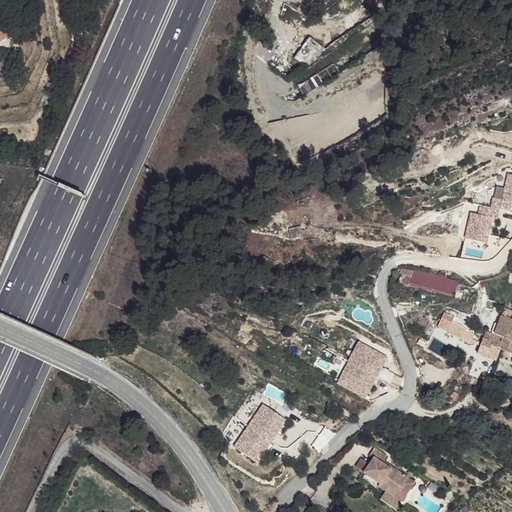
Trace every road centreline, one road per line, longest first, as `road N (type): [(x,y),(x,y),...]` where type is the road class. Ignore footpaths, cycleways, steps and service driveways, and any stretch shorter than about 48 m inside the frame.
road 1 (motorway): [(0,428),(194,0)]
road 2 (motorway): [(141,0),(0,320)]
road 3 (tertiary): [(231,511),(164,422),(103,374),(0,328)]
road 4 (residential): [(183,511),(88,446),(59,455),(30,511)]
